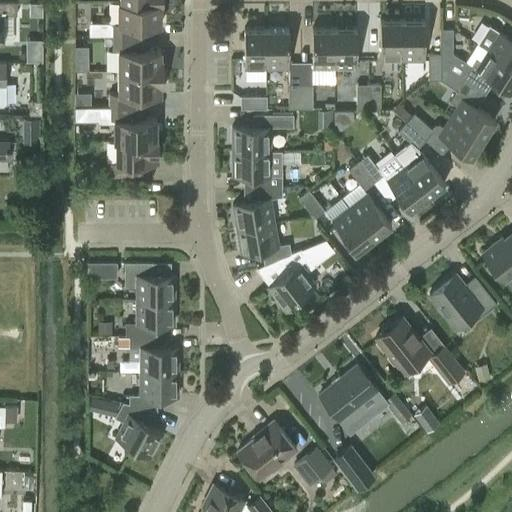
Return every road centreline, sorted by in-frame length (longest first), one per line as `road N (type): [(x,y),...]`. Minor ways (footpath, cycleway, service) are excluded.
road 1 (residential): [(269,364),(436,251),(511,180)]
road 2 (residential): [(198,232),(203,0)]
road 3 (residential): [(159,511),(215,407),(240,377),(269,364)]
road 4 (residential): [(269,364),(198,232)]
road 5 (residential): [(198,232),(67,230)]
